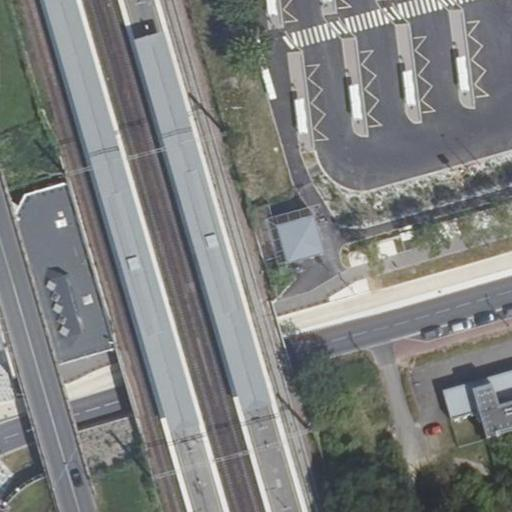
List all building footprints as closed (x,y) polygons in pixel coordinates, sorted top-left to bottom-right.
[(75,0),(44,0),(178,462),(207,454),(75,0)] [(161,24),(133,33),(233,378),(262,370),(161,24)] [(0,349),(3,349),(5,355),(11,379),(61,364),(117,348),(107,312),(104,304),(102,295),(99,286),(97,278),(72,194),(0,214),(0,349)] [(324,250),(319,233),(313,213),(295,218),(275,224),(279,236),(281,245),(284,254),(286,261),(291,260),(305,256),(324,250)] [(511,371),(442,392),(450,421),(478,413),(485,440),(511,431),(511,371)] [(56,511),(46,477),(36,481),(22,489),(1,511),(0,511),(56,511)]
